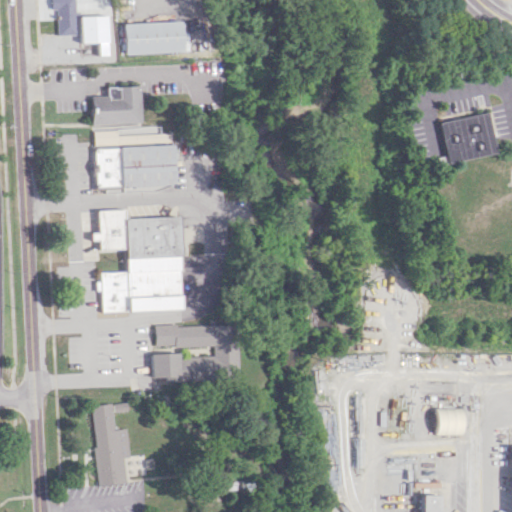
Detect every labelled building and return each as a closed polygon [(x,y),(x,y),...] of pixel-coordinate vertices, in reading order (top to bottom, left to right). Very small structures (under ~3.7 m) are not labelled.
[(49,0),(50,9),(56,9),(56,35),(75,35),(74,0),(49,0)] [(77,16),(78,43),(96,43),(96,52),(106,52),(105,15),(77,16)] [(122,53),(179,52),(178,21),(121,22),(122,53)] [(88,95),(89,124),(137,122),(136,85),(104,86),(104,95),(88,95)] [(493,154),(487,113),(437,120),(444,161),(493,154)] [(171,185),(170,144),(115,146),(115,141),(167,139),(167,133),(114,135),(114,130),(90,131),(92,188),(171,185)] [(178,308),(175,216),(122,218),(122,208),(95,209),(95,232),(88,232),(89,240),(96,239),(96,249),(123,248),(123,271),(98,272),(99,311),(178,308)] [(152,346),(209,345),(210,356),(177,356),(176,353),(148,353),(149,376),(164,376),(164,380),(234,379),(234,342),(225,342),(225,324),(152,325),(152,346)] [(127,457),(124,428),(112,429),(109,403),(88,405),(96,485),(123,482),(121,457),(127,457)] [(456,434),(456,408),(430,407),(430,434),(456,434)] [(432,511),(433,495),(416,494),(415,511),(432,511)]
